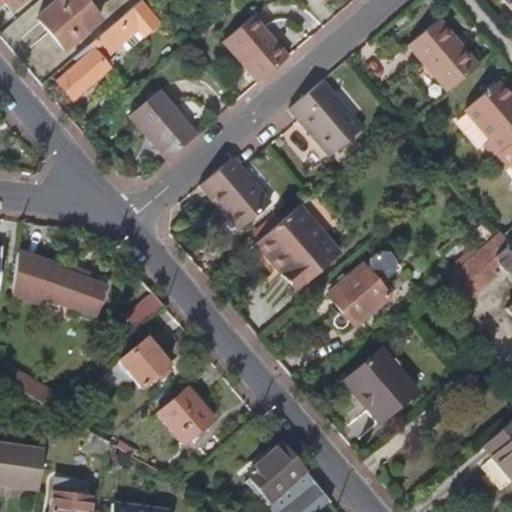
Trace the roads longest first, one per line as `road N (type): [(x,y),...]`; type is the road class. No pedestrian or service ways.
road 1 (residential): [(372,511),(118,213)]
road 2 (residential): [(118,213),(154,195),(388,0)]
road 3 (residential): [(118,213),(0,74)]
